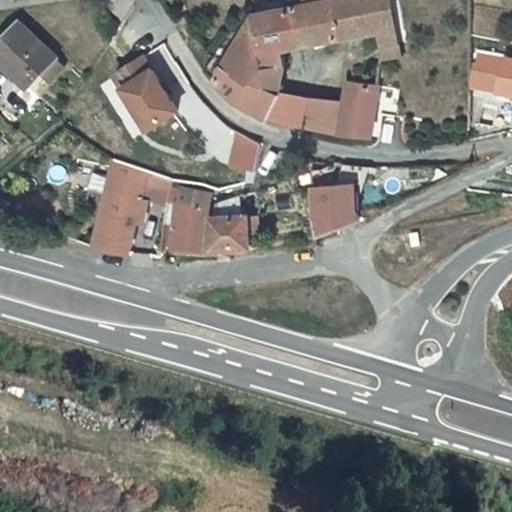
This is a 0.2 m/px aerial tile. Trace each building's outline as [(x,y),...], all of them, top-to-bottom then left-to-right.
[(142,0),(139,0),(137,4),(150,20),(153,17),(142,0)] [(301,50),(342,39),(336,0),(326,0),(321,1),(321,0),(304,0),(306,4),(295,7),(301,50)] [(405,57),(394,0),(336,0),(342,39),(382,32),(385,58),(405,57)] [(137,4),(127,24),(131,29),(136,23),(141,29),(150,20),(137,4)] [(301,50),(295,7),(262,9),(272,58),(292,61),(288,46),(301,50)] [(242,97),(257,106),(272,114),(287,88),(272,77),(272,58),(262,9),(249,30),(244,25),(238,32),(243,39),(220,74),(229,85),(242,97)] [(57,73),(70,56),(25,18),(0,45),(0,51),(34,82),(46,65),(57,73)] [(136,23),(131,29),(135,35),(141,29),(136,23)] [(162,44),(149,52),(166,78),(178,70),(162,44)] [(146,52),(118,71),(127,84),(154,124),(182,105),(146,52)] [(272,77),(287,88),(292,61),(272,58),(272,77)] [(381,88),(352,86),(347,102),(343,126),(379,133),(381,88)] [(307,128),(313,99),(287,88),(272,114),(283,118),(296,120),(307,128)] [(343,126),(347,102),(313,99),(307,128),(343,126)] [(261,146),(238,135),(230,164),(254,170),(261,146)] [(122,157),(100,242),(131,248),(140,216),(147,217),(158,186),(175,193),(179,174),(122,157)] [(308,181),(315,179),(313,171),(306,174),(308,181)] [(356,181),(314,187),(319,217),(324,234),(362,217),(356,181)] [(213,250),(215,244),(221,214),(223,205),(187,197),(177,250),(213,250)] [(261,213),(221,214),(215,244),(252,243),(261,242),(261,213)]
